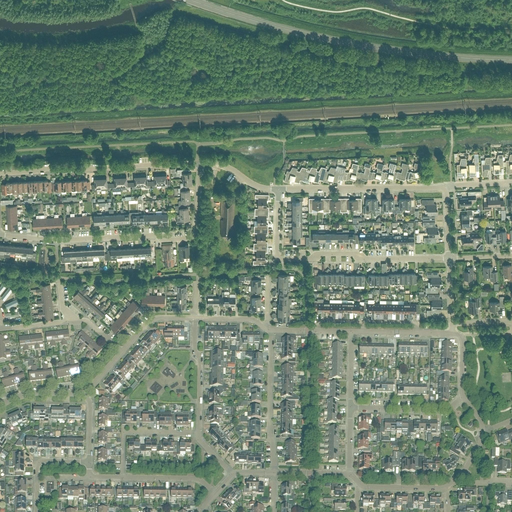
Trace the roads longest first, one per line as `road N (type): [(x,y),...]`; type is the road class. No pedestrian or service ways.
road 1 (primary): [(195,1),(354,43),(511,59)]
road 2 (residential): [(0,233),(190,238),(201,162)]
road 3 (residential): [(449,258),(282,258),(278,189)]
road 4 (residential): [(0,173),(201,162)]
road 5 (residential): [(278,189),(445,189)]
road 6 (residential): [(273,472),(270,330)]
road 7 (residential): [(317,331),(317,321),(416,322),(416,333)]
